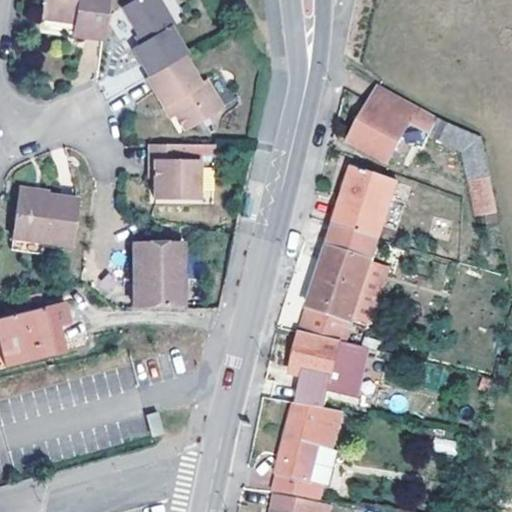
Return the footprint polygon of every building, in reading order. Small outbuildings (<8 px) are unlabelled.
[(58,13),(57,22),(75,26),(73,35),(103,41),(110,0),(45,0),(44,10),(58,13)] [(151,81),(184,62),(190,59),(174,31),(178,30),(160,0),(143,0),(124,11),(145,47),(133,53),(151,81)] [(43,19),(57,22),(58,13),(44,10),(43,19)] [(170,108),(176,117),(187,136),(223,115),(207,87),(201,90),(184,62),(151,81),(147,83),(164,111),(170,108)] [(408,120),(415,105),(377,84),(347,140),(385,161),(401,132),(405,134),(412,122),(408,120)] [(480,138),(415,105),(408,120),(412,122),(462,151),(477,217),(496,213),(480,138)] [(169,121),(176,117),(170,108),(164,111),(169,121)] [(158,166),(158,183),(158,204),(201,205),(201,165),(218,165),(217,151),(152,151),(153,166),(158,166)] [(333,224),(377,237),(395,180),(352,167),(333,224)] [(21,186),(20,194),(49,199),(49,195),(50,190),(21,186)] [(49,199),(20,194),(14,239),(44,243),(73,246),(79,199),(49,195),(49,199)] [(377,237),(333,224),(298,330),(340,340),(344,342),(377,237)] [(43,256),(44,243),(14,239),(13,252),(43,256)] [(139,287),(133,287),(134,308),(185,306),(181,242),(138,243),(139,287)] [(0,317),(0,339),(8,369),(64,355),(58,329),(67,326),(62,303),(0,317)] [(330,381),(332,374),(340,340),(298,330),(290,372),(323,380),(330,381)] [(337,376),(332,374),(330,381),(323,380),(322,386),(325,391),(335,392),(338,390),(341,380),(337,376)] [(292,402),(294,389),(271,385),(268,399),(292,402)] [(317,445),(330,448),(341,410),(307,404),(293,403),(277,470),(278,471),(273,492),(319,500),(321,484),(307,481),(317,445)] [(157,409),(145,411),(150,433),(153,433),(162,430),(157,409)] [(434,440),(434,453),(456,453),(456,440),(434,440)] [(317,445),(307,481),(321,484),(327,486),(336,450),(330,448),(317,445)] [(316,511),(319,500),(273,492),(269,511),(316,511)]
